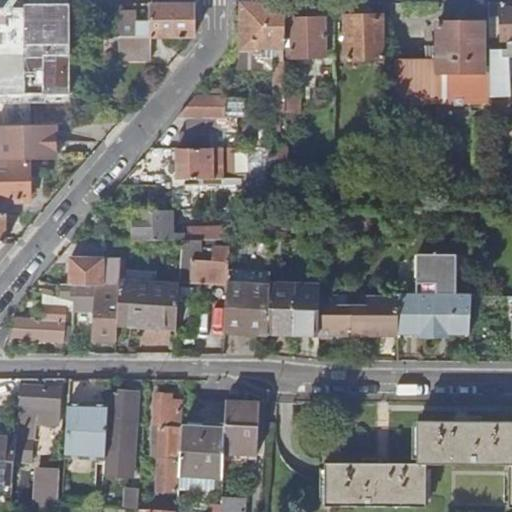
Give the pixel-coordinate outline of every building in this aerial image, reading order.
[(511,2),(509,2),(509,11),(501,11),(503,41),(508,41),(508,51),(491,51),(492,96),(492,99),(510,99),(511,99),(511,80),(511,79),(511,2)] [(194,3),(150,3),(151,25),(146,25),(145,23),(136,23),(135,11),(119,11),(118,36),(146,36),(194,35),(194,3)] [(241,3),(241,4),(242,49),(253,49),(254,55),(262,54),(262,47),(285,47),(284,3),(241,3)] [(345,59),(385,58),(385,16),(344,17),(345,59)] [(326,58),(325,18),(292,18),(292,57),(326,58)] [(492,96),(491,57),(483,57),(483,22),(437,23),(438,60),(399,61),(399,105),(428,105),(428,110),(437,110),(437,128),(439,127),(440,119),(480,119),(479,117),(472,117),(472,102),(492,102),(492,99),(492,96)] [(146,36),(118,36),(118,54),(146,54),(146,36)] [(274,112),(286,112),(285,81),(285,64),(285,61),(274,61),(274,112)] [(285,64),(285,81),(301,81),(301,64),(285,64)] [(194,97),(178,116),(186,116),(216,117),(225,117),(226,98),(194,97)] [(492,99),(492,102),(492,106),(492,111),(510,111),(510,99),(492,99)] [(181,132),(180,148),(209,147),(209,132),(216,132),(216,117),(186,116),(186,132),(181,132)] [(58,124),(0,124),(0,158),(57,158),(58,124)] [(180,148),(178,148),(178,179),(214,179),(214,147),(209,147),(180,148)] [(0,200),(30,200),(29,162),(0,162),(0,200)] [(173,210),(135,210),(134,241),(183,240),(184,240),(184,234),(173,233),(173,210)] [(190,282),(228,284),(231,240),(215,240),(215,246),(214,247),(214,256),(208,256),(208,260),(192,260),(193,252),(202,253),(203,240),(184,240),(183,240),(181,265),(192,265),(190,282)] [(123,241),(107,241),(107,250),(122,251),(123,241)] [(400,332),(400,334),(422,334),(422,330),(449,330),(449,334),(471,334),(471,296),(456,296),(458,290),(456,256),(440,256),(440,252),(432,253),(432,256),(416,256),(416,296),(400,296),(400,299),(400,323),(400,328),(400,332)] [(71,257),(70,284),(92,284),(98,284),(120,284),(120,281),(121,264),(104,263),(104,258),(71,257)] [(118,325),(177,327),(180,284),(120,281),(120,284),(118,325)] [(95,340),(117,341),(118,325),(120,284),(98,284),(97,289),(95,340)] [(228,284),(225,329),(269,331),(271,286),(228,284)] [(271,286),(269,331),(319,333),(320,294),(321,286),(271,284),(271,286)] [(319,333),(319,335),(369,335),(369,328),(400,328),(400,323),(400,299),(392,295),(368,294),(368,306),(338,306),(338,294),(322,294),(320,294),(319,333)] [(37,318),(13,317),(11,338),(63,341),(65,307),(39,305),(37,318)] [(193,306),(181,305),(179,334),(191,335),(193,306)] [(0,326),(0,349),(3,350),(6,336),(9,326),(0,326)] [(62,388),(21,385),(18,421),(59,424),(62,388)] [(120,394),(110,394),(106,448),(105,474),(133,476),(139,392),(120,390),(120,394)] [(156,491),(176,492),(183,401),(172,401),(172,395),(156,394),(154,426),(161,426),(156,491)] [(260,404),(227,402),(226,423),(224,453),(257,454),(260,404)] [(226,423),(183,421),(179,475),(223,477),(224,453),(226,423)] [(511,422),(418,421),(418,464),(326,464),(326,507),(426,507),(426,465),(510,465),(510,508),(511,507),(511,422)] [(34,462),(38,437),(21,434),(17,459),(34,462)] [(0,481),(14,482),(17,438),(0,436),(0,481)] [(58,511),(61,470),(38,468),(35,511),(58,511)] [(137,506),(138,489),(125,488),(124,505),(137,506)] [(243,511),(245,497),(223,496),(221,511),(243,511)]
